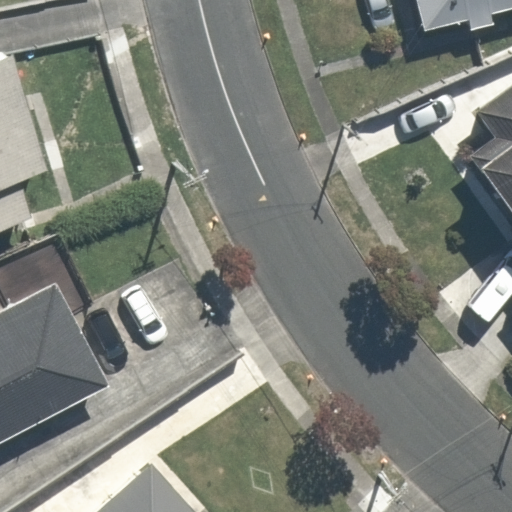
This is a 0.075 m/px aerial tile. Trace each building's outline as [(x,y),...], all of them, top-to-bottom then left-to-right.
[(511,0),(398,0),(401,20),(511,3),(511,0)] [(0,214),(18,209),(5,170),(38,159),(0,42),(0,214)] [(511,65),(459,101),(479,130),(453,147),(511,236),(511,65)] [(0,420),(92,368),(41,278),(0,301),(0,420)] [(189,511),(142,459),(82,511),(189,511)]
